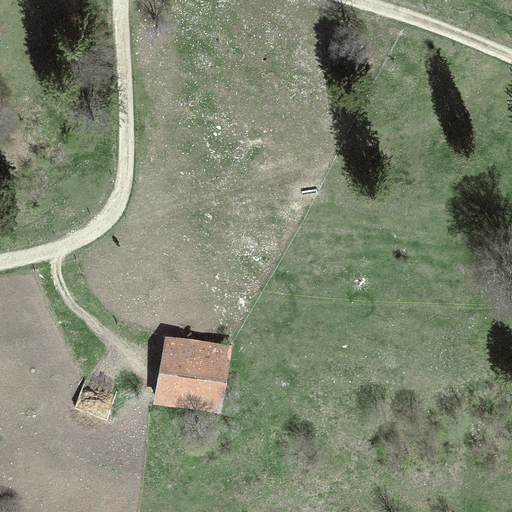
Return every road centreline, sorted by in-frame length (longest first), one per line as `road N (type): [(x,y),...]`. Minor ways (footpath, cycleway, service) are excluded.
road 1 (track): [(121,0),(124,163),(114,203),(85,235),(0,262)]
road 2 (track): [(511,59),(415,18),(346,0)]
road 3 (track): [(63,246),(55,269),(67,298),(137,368)]
